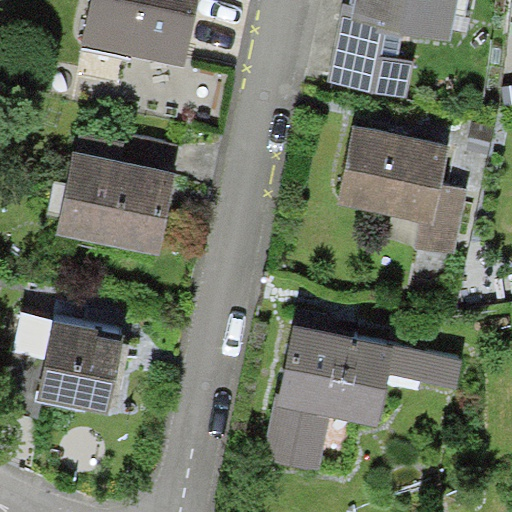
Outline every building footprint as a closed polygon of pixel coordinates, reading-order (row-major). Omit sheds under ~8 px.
[(193,0),(90,0),(81,47),(181,66),(193,0)] [(453,0),(353,0),(351,12),(401,21),(447,32),(453,0)] [(401,21),(338,10),(327,75),(390,85),(401,21)] [(449,139),(350,120),(336,195),(391,205),(384,242),(453,255),(465,193),(439,188),(449,139)] [(170,168),(65,149),(50,229),(155,249),(170,168)] [(120,328),(48,312),(30,393),(103,409),(120,328)] [(393,341),(288,319),(259,456),(318,468),(330,409),(376,419),(393,341)]
